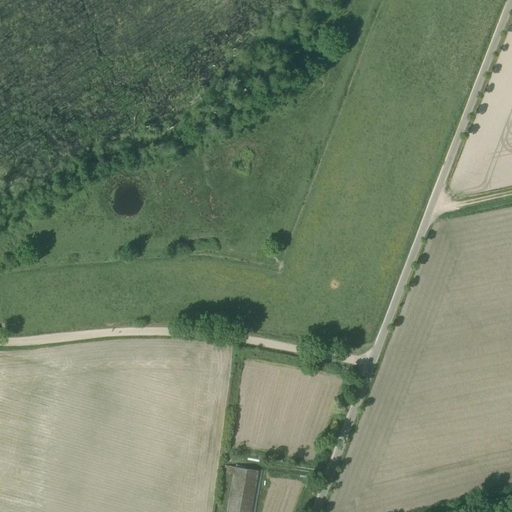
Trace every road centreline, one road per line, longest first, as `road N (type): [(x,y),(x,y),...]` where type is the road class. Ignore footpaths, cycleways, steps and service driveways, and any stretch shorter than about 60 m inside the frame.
road 1 (unclassified): [(314,511),(511,0)]
road 2 (track): [(371,365),(159,330),(0,341)]
